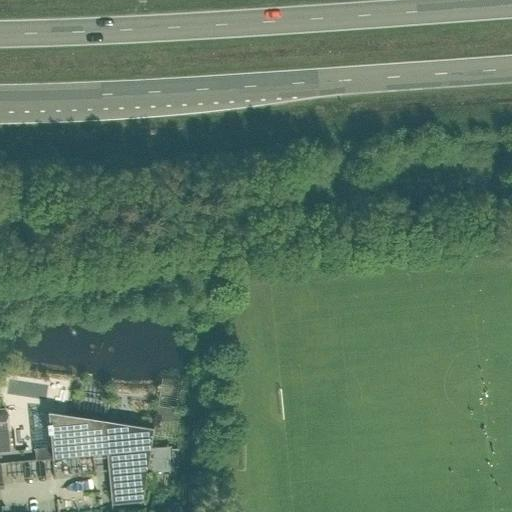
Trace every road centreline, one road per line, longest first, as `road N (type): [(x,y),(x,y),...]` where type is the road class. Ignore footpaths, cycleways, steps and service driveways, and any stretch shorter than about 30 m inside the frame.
road 1 (primary): [(0,98),(511,67)]
road 2 (primary): [(511,3),(0,34)]
